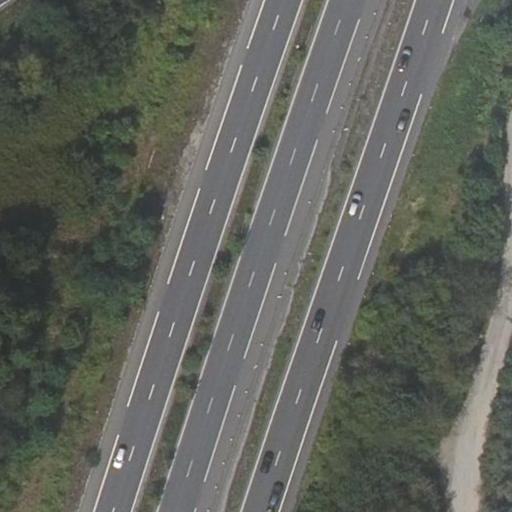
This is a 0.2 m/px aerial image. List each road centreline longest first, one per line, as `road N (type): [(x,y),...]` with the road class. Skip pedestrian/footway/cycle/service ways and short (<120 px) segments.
road 1 (motorway): [(263,511),(437,0)]
road 2 (motorway): [(177,511),(350,0)]
road 3 (motorway): [(287,0),(115,511)]
road 4 (unclassified): [(459,511),(460,449),(496,334),(511,184)]
